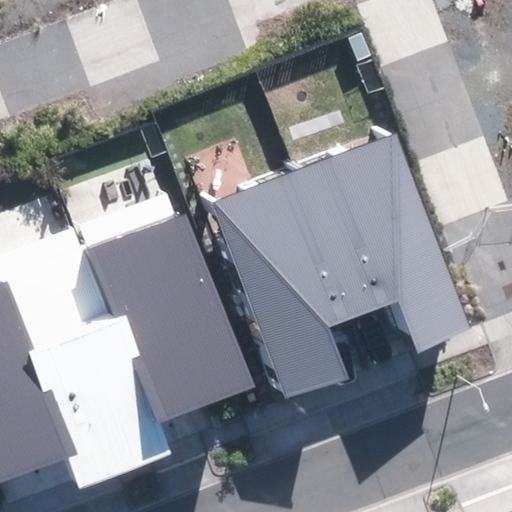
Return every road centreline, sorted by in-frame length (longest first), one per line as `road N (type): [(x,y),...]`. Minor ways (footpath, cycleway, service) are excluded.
road 1 (residential): [(386,0),(511,326)]
road 2 (residential): [(244,511),(511,411)]
road 3 (residential): [(227,0),(0,85)]
